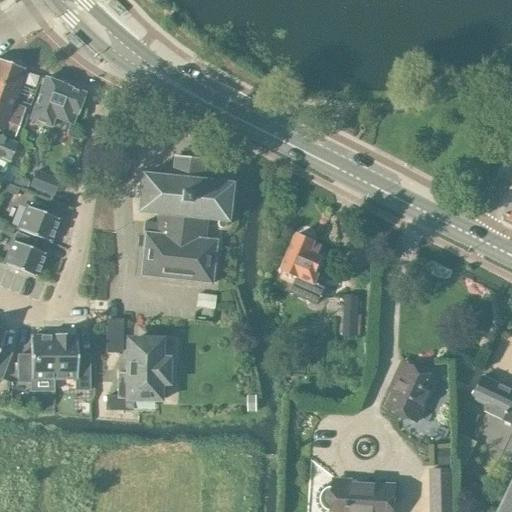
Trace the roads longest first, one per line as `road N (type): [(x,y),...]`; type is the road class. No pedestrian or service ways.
road 1 (tertiary): [(475,238),(126,55)]
road 2 (residential): [(0,301),(42,312),(61,304),(78,250),(100,86),(126,55)]
